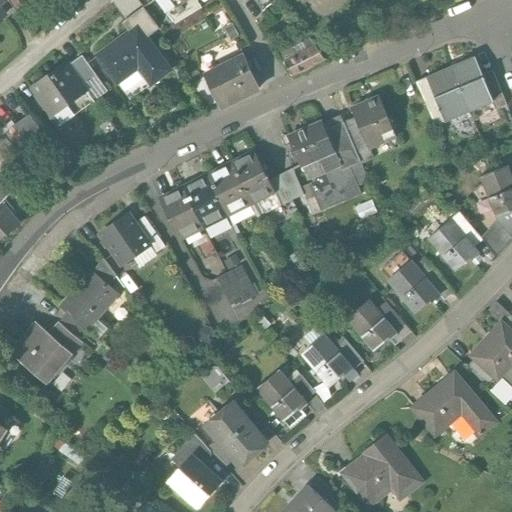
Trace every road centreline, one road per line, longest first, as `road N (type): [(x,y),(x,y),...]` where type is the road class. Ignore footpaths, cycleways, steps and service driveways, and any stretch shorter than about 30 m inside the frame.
road 1 (residential): [(511,272),(400,372),(316,430),(240,511)]
road 2 (residential): [(294,98),(86,200),(44,233),(0,296)]
road 3 (residential): [(486,15),(294,98)]
road 4 (residential): [(100,0),(0,90)]
